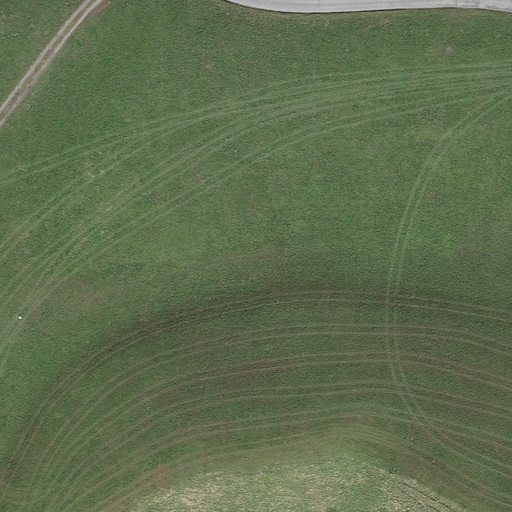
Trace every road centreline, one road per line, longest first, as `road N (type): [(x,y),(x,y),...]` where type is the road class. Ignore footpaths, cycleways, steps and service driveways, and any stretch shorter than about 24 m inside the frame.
road 1 (unclassified): [(266,0),(511,4)]
road 2 (track): [(96,0),(0,123)]
